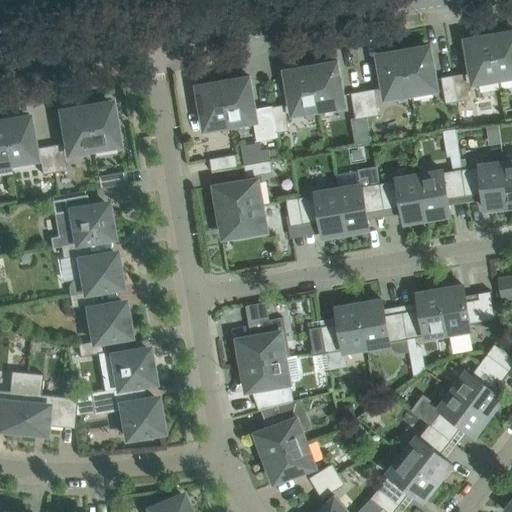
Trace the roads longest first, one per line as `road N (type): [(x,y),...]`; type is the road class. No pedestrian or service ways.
road 1 (residential): [(193,295),(511,241)]
road 2 (unclassified): [(150,46),(422,0)]
road 3 (residential): [(193,295),(150,46)]
road 4 (residential): [(220,454),(66,471),(0,465)]
road 5 (residential): [(220,454),(193,295)]
road 6 (unclassified): [(0,73),(150,46)]
